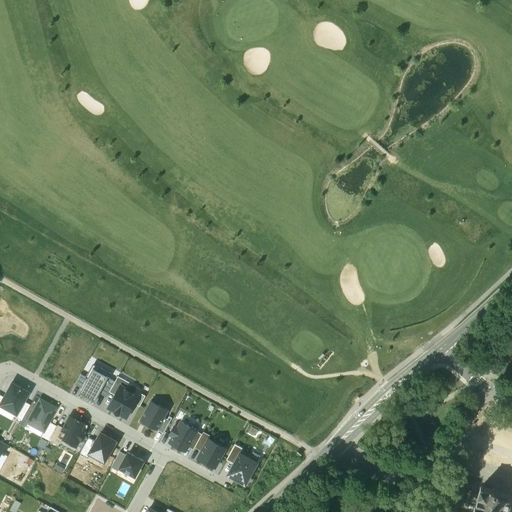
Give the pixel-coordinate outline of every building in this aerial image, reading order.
[(76,394),(97,405),(102,395),(110,380),(113,375),(93,364),(85,377),(80,387),(76,394)] [(75,384),(80,387),(85,377),(80,375),(75,384)] [(109,392),(115,395),(123,381),(117,378),(115,382),(109,392)] [(110,380),(102,395),(107,397),(109,392),(115,382),(110,380)] [(134,403),(139,393),(141,391),(123,381),(115,395),(109,407),(126,417),(134,403)] [(23,401),(27,392),(11,384),(3,398),(0,403),(0,404),(16,413),(23,401)] [(139,393),(134,403),(140,407),(145,396),(139,393)] [(26,422),(43,432),(57,408),(39,398),(26,422)] [(164,418),(169,410),(150,400),(139,421),(147,425),(146,427),(156,433),(157,431),(164,418)] [(29,405),(23,401),(14,417),(21,420),(29,405)] [(85,432),(81,430),(85,425),(69,416),(62,428),(61,430),(65,433),(59,442),(74,451),(85,432)] [(164,418),(157,431),(163,434),(170,421),(164,418)] [(188,447),(197,431),(198,428),(190,424),(189,426),(181,421),(178,427),(175,426),(170,435),(172,436),(169,442),(186,451),(188,447)] [(48,441),(57,446),(59,442),(65,433),(61,430),(62,428),(57,425),(48,441)] [(202,434),(197,431),(188,447),(193,450),(194,448),(202,434)] [(210,436),(203,432),(202,434),(194,448),(202,452),(209,439),(210,436)] [(89,455),(104,463),(116,442),(100,433),(96,441),(89,455)] [(87,458),(89,455),(96,441),(89,438),(80,454),(87,458)] [(202,452),(198,459),(215,468),(226,448),(209,439),(202,452)] [(0,441),(0,453),(4,455),(9,446),(0,441)] [(235,444),(226,460),(234,465),(242,451),(243,449),(235,444)] [(252,456),(242,451),(234,465),(229,475),(245,484),(257,463),(250,460),(252,456)] [(120,452),(111,467),(118,471),(119,468),(127,455),(120,452)] [(119,468),(135,477),(143,461),(128,453),(127,455),(119,468)] [(507,511),(511,499),(495,494),(495,493),(494,493),(495,492),(483,488),(484,487),(481,487),(473,511),(507,511)]
